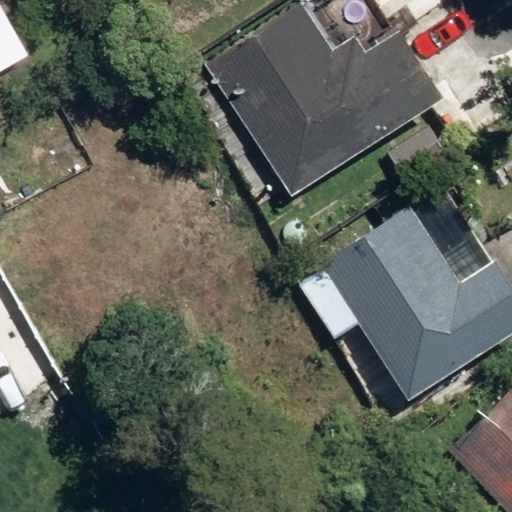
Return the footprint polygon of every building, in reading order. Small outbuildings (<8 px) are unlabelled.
[(138,0),(160,35),(169,52),(257,0),(194,0),(183,7),(178,0),(138,0)] [(293,6),(200,66),(286,198),(432,103),(386,33),(354,54),(345,40),(324,53),(293,6)] [(0,70),(23,57),(0,16),(0,70)] [(400,209),(311,265),(396,401),(511,328),(511,315),(480,264),(447,285),(400,209)] [(511,511),(511,382),(443,447),(505,511),(511,511)]
